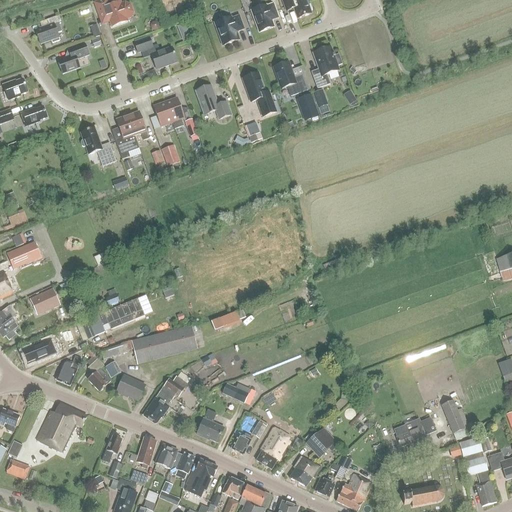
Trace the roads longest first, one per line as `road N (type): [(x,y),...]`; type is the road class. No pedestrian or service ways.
road 1 (tertiary): [(17,378),(331,511)]
road 2 (residential): [(337,21),(129,97)]
road 3 (residential): [(129,97),(102,107),(68,102),(16,39),(0,31)]
